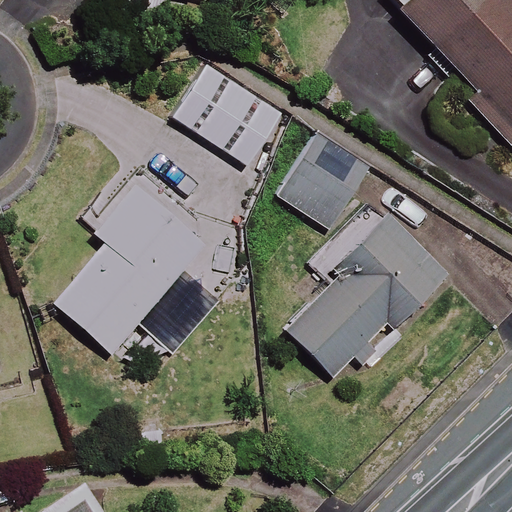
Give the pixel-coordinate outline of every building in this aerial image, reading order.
[(103,0),(98,16),(173,39),(184,0),(103,0)] [(511,11),(501,0),(377,0),(511,144),(511,11)] [(277,116),(200,66),(166,118),(243,168),(277,116)] [(362,168),(307,136),(271,198),(326,230),(362,168)] [(63,340),(91,364),(102,351),(110,359),(203,249),(130,187),(89,235),(100,244),(48,306),(73,328),(63,340)] [(298,370),(316,391),(448,272),(376,192),(307,254),(330,280),(275,330),(305,364),(298,370)] [(18,511),(17,510),(14,511),(88,511),(70,486),(34,511),(18,511)]
